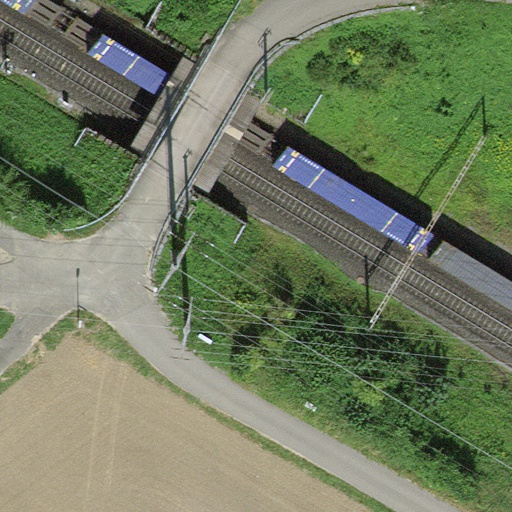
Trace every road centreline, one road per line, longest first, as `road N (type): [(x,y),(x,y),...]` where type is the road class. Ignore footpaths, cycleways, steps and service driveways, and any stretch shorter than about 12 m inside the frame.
road 1 (residential): [(416,511),(246,413),(78,282)]
road 2 (unclassified): [(315,0),(234,57),(78,282)]
road 3 (track): [(0,237),(78,282),(0,282)]
